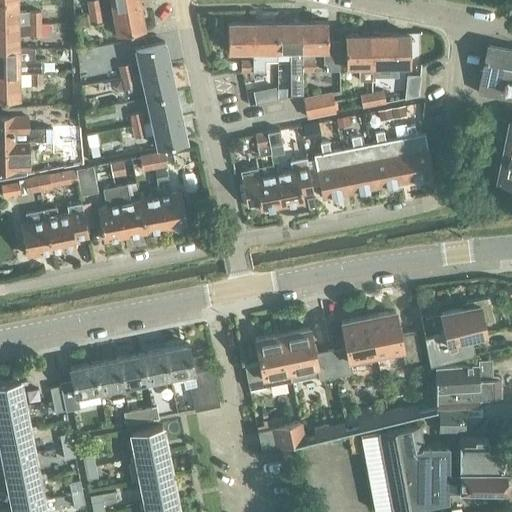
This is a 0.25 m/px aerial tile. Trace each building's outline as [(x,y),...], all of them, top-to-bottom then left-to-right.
[(0,0),(0,23),(17,23),(17,24),(29,24),(41,23),(40,11),(17,11),(16,0),(0,0)] [(88,0),(87,0),(89,12),(100,10),(97,0),(88,0)] [(144,28),(140,3),(112,8),(116,33),(144,28)] [(102,22),(100,10),(89,12),(91,24),(102,22)] [(303,70),(302,21),(277,22),(277,50),(290,50),(290,94),(303,94),(302,70),(303,70)] [(327,21),(302,21),(303,70),(314,70),(314,50),(323,49),(323,70),(339,70),(339,40),(327,40),(327,21)] [(227,50),(252,50),(252,22),(227,22),(227,50)] [(277,22),(252,22),(252,50),(253,50),(252,59),(253,72),(265,71),(264,60),(276,60),(277,50),(277,22)] [(17,23),(0,23),(0,48),(18,48),(18,35),(30,35),(29,24),(17,24),(17,23)] [(30,35),(41,35),(41,23),(29,24),(30,35)] [(396,33),(370,34),(372,75),(397,74),(397,65),(409,65),(408,44),(408,33),(396,33)] [(372,80),(372,75),(370,34),(344,34),(345,66),(358,66),(359,80),(372,80)] [(164,42),(136,48),(141,73),(169,67),(164,42)] [(511,48),(489,43),(483,72),(479,93),(511,99),(511,48)] [(0,48),(0,73),(18,73),(30,72),(42,72),(41,60),(18,61),(18,48),(0,48)] [(240,59),(241,72),(253,72),(252,59),(240,59)] [(130,63),(119,66),(122,77),(132,75),(130,63)] [(144,85),(147,97),(174,91),(169,67),(141,73),(132,75),(122,77),(124,89),(144,85)] [(30,84),(42,84),(42,72),(30,72),(30,84)] [(0,98),(19,98),(18,73),(0,73),(0,98)] [(407,74),(404,98),(409,97),(418,95),(419,85),(420,74),(409,74),(407,74)] [(111,81),(112,87),(118,91),(123,89),(121,79),(111,81)] [(277,82),(255,87),(257,98),(279,94),(277,82)] [(374,104),(385,101),(383,90),(371,92),(374,104)] [(149,109),(129,114),(132,126),(143,124),(152,122),(152,121),(180,115),(174,91),(147,97),(149,109)] [(307,118),(336,112),(331,91),(302,97),(307,118)] [(371,92),(360,95),(362,106),(374,104),(371,92)] [(404,104),(391,106),(393,117),(406,114),(404,104)] [(380,119),(393,117),(391,106),(378,109),(380,119)] [(1,114),(0,114),(0,141),(14,141),(27,141),(29,141),(38,141),(52,140),(52,127),(38,128),(27,129),(27,114),(26,114),(14,115),(14,114),(1,114)] [(351,124),(349,114),(336,117),(338,127),(351,124)] [(185,140),(180,115),(152,121),(152,122),(158,146),(185,140)] [(511,117),(500,178),(511,180),(511,117)] [(316,135),(313,123),(301,126),(303,138),(316,135)] [(145,135),(143,124),(132,126),(135,138),(145,135)] [(408,135),(397,137),(405,181),(433,175),(425,132),(417,134),(415,124),(406,126),(408,135)] [(279,128),(267,130),(270,145),(282,143),(279,128)] [(271,153),(270,145),(267,130),(254,133),(257,148),(258,155),(271,153)] [(375,132),(377,141),(369,143),(378,186),(405,181),(397,137),(386,140),(384,130),(375,132)] [(97,133),(87,135),(89,147),(99,145),(97,133)] [(353,146),(342,148),(350,191),(378,186),(369,143),(362,144),(360,135),(351,136),(353,146)] [(38,154),(52,154),(52,140),(38,141),(38,154)] [(14,141),(0,141),(0,168),(8,168),(29,167),(29,141),(27,141),(14,141)] [(322,197),(350,191),(342,148),(331,150),(329,141),(320,143),(322,152),(314,154),(322,197)] [(154,167),(166,165),(164,152),(152,154),(154,167)] [(152,154),(140,156),(142,170),(154,167),(152,154)] [(290,169),(275,172),(282,205),(303,201),(301,194),(312,191),(305,157),(288,160),(290,169)] [(113,176),(124,174),(121,159),(110,161),(113,176)] [(82,194),(97,191),(92,166),(78,168),(82,194)] [(257,166),(240,170),(247,205),(258,203),(260,209),(282,205),(275,172),(259,176),(257,166)] [(49,174),(34,177),(37,191),(51,187),(49,174)] [(155,176),(157,187),(158,186),(166,227),(187,223),(181,190),(171,192),(167,174),(155,176)] [(21,194),(37,191),(34,177),(24,179),(0,184),(3,197),(20,194),(21,194)] [(124,235),(145,231),(138,199),(130,200),(129,194),(138,192),(136,182),(126,183),(114,186),(124,235)] [(96,207),(102,239),(124,235),(114,186),(102,188),(105,205),(96,207)] [(151,196),(138,199),(145,231),(166,227),(158,186),(157,187),(149,188),(151,196)] [(41,209),(48,250),(63,247),(76,245),(74,238),(81,237),(89,235),(84,209),(82,201),(74,203),(67,204),(69,213),(63,215),(58,216),(56,206),(41,209)] [(25,255),(48,250),(41,209),(25,212),(27,222),(19,223),(25,255)] [(489,297),(466,302),(467,307),(438,312),(442,331),(424,334),(430,363),(465,356),(462,338),(486,333),(484,321),(493,319),(489,297)] [(395,310),(368,315),(377,358),(402,353),(404,362),(421,358),(416,332),(400,335),(395,310)] [(341,321),(346,346),(330,349),(335,375),(352,372),(351,363),(377,358),(368,315),(341,321)] [(309,327),(282,332),(292,381),(318,375),(318,379),(335,375),(330,349),(314,352),(309,327)] [(249,389),(292,381),(282,332),(255,338),(260,363),(244,366),(249,389)] [(190,343),(165,348),(171,375),(182,373),(184,387),(190,386),(194,410),(206,407),(202,384),(214,382),(211,367),(206,368),(203,355),(192,357),(190,343)] [(147,380),(171,375),(165,348),(142,353),(147,380)] [(123,385),(147,380),(142,353),(118,357),(123,385)] [(111,395),(109,387),(123,385),(118,357),(94,362),(99,390),(101,397),(111,395)] [(61,385),(63,397),(65,409),(78,407),(76,394),(99,390),(94,362),(68,367),(71,383),(61,385)] [(488,362),(435,363),(436,407),(480,406),(480,397),(494,397),(493,377),(489,374),(488,362)] [(0,384),(0,408),(23,404),(32,403),(28,382),(19,384),(19,381),(0,384)] [(219,405),(214,382),(202,384),(206,407),(219,405)] [(50,387),(52,399),(63,397),(61,385),(50,387)] [(52,399),(54,411),(65,409),(63,397),(52,399)] [(23,404),(0,408),(0,433),(28,428),(23,404)] [(417,405),(388,411),(390,421),(420,415),(417,405)] [(156,406),(145,408),(147,419),(158,417),(156,406)] [(147,419),(145,408),(133,410),(136,422),(147,419)] [(126,424),(136,422),(133,410),(123,412),(126,424)] [(439,431),(463,431),(464,410),(439,410),(439,431)] [(361,427),(390,421),(388,411),(359,417),(361,427)] [(314,427),(316,437),(345,430),(343,420),(314,427)] [(300,421),(283,424),(257,430),(261,448),(304,439),(300,421)] [(378,432),(361,435),(374,510),(392,507),(449,497),(449,488),(504,488),(502,443),(488,442),(489,437),(458,436),(458,449),(447,449),(447,445),(422,445),(419,424),(378,432)] [(160,426),(132,432),(136,452),(164,446),(160,426)] [(28,428),(0,433),(0,436),(4,458),(33,452),(28,428)] [(59,434),(62,446),(73,444),(70,432),(59,434)] [(75,456),(73,444),(62,446),(64,458),(75,456)] [(136,452),(141,477),(169,471),(164,446),(136,452)] [(33,452),(4,458),(9,482),(37,476),(33,452)] [(82,455),(84,467),(95,464),(92,452),(82,455)] [(97,477),(95,464),(84,467),(87,479),(97,477)] [(169,471),(141,477),(146,501),(174,496),(169,471)] [(37,476),(9,482),(14,505),(42,500),(37,476)] [(69,482),(71,494),(82,492),(80,480),(69,482)] [(90,495),(93,511),(104,510),(103,503),(116,500),(114,490),(101,493),(90,495)] [(84,504),(82,492),(71,494),(74,506),(84,504)] [(146,501),(148,511),(177,511),(174,496),(146,501)] [(44,511),(42,500),(14,505),(14,511),(44,511)]
